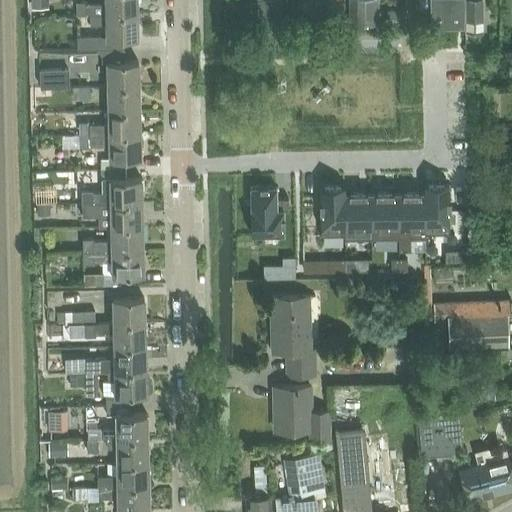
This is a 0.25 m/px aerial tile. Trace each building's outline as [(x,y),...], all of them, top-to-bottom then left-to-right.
[(87,2),(76,3),(77,15),(90,15),(136,14),(136,0),(104,0),(105,4),(87,4),(87,2)] [(260,0),(261,31),(279,31),(278,0),(260,0)] [(330,0),(311,0),(312,23),(330,23),(330,0)] [(350,0),(350,24),(379,24),(379,0),(350,0)] [(429,0),(430,28),(463,28),(463,0),(429,0)] [(483,0),(465,0),(465,34),(483,34),(483,0)] [(136,14),(90,15),(90,25),(105,25),(106,36),(106,39),(124,39),(137,39),(136,14)] [(100,36),(77,36),(77,49),(101,49),(100,36)] [(263,71),(280,67),(277,53),(260,57),(263,71)] [(124,61),(107,61),(107,86),(138,85),(138,61),(124,61)] [(389,103),(388,63),(353,63),(354,103),(389,103)] [(68,69),(40,70),(41,87),(68,86),(68,69)] [(89,85),(79,85),(79,99),(89,98),(89,85)] [(138,85),(107,86),(108,110),(139,110),(138,85)] [(407,142),(406,107),(325,110),(324,87),(287,88),(289,130),(356,128),(356,144),(407,142)] [(90,122),(72,123),(72,135),(79,135),(139,134),(139,110),(108,110),(108,123),(90,124),(90,122)] [(139,134),(79,135),(79,148),(90,147),(90,146),(109,145),(109,159),(101,159),(101,168),(126,168),(125,159),(140,159),(139,134)] [(92,190),(81,190),(82,203),(141,202),(141,177),(126,177),(126,168),(101,168),(101,191),(92,191),(92,190)] [(448,183),(423,183),(423,191),(424,191),(425,233),(449,233),(448,183)] [(275,185),(250,186),(251,234),(283,233),(283,209),(288,209),(288,197),(276,197),(275,185)] [(344,185),(319,185),(320,235),(343,234),(344,234),(344,192),(344,185)] [(397,191),(370,192),(371,238),(398,238),(397,191)] [(423,191),(397,191),(398,238),(398,250),(410,250),(410,237),(426,237),(425,233),(424,191),(423,191)] [(344,192),(344,234),(343,234),(343,239),(371,238),(370,192),(344,192)] [(141,202),(82,203),(82,216),(98,215),(98,227),(111,226),(142,226),(141,202)] [(93,238),(82,238),(83,251),(142,250),(142,226),(111,226),(111,239),(93,240),(93,238)] [(469,249),(460,249),(461,262),(469,262),(469,249)] [(142,250),(83,251),(83,264),(93,264),(93,262),(112,261),(112,274),(112,275),(121,275),(129,275),(143,275),(142,250)] [(294,257),(282,258),(282,264),(282,278),(295,278),(294,257)] [(398,258),(390,258),(391,270),(399,270),(398,258)] [(406,258),(398,258),(399,270),(407,270),(406,258)] [(345,259),(328,259),(328,271),(345,271),(345,259)] [(353,259),(345,259),(345,271),(353,271),(353,259)] [(143,296),(111,297),(111,321),(144,320),(143,296)] [(288,376),(301,375),(315,375),(314,349),(309,349),(308,296),(273,297),(274,352),(288,352),(288,376)] [(449,319),(450,345),(507,343),(506,314),(511,314),(511,300),(435,303),(436,320),(449,319)] [(113,323),(85,323),(85,336),(95,336),(95,334),(113,333),(113,347),(145,346),(144,322),(113,323)] [(85,323),(68,323),(68,336),(85,336),(85,323)] [(114,358),(85,359),(85,371),(97,371),(108,371),(145,370),(145,346),(113,347),(114,358)] [(115,396),(106,396),(106,404),(106,405),(130,404),(130,395),(146,395),(146,391),(148,391),(151,388),(151,381),(148,379),(145,379),(145,370),(108,371),(108,380),(114,380),(115,396)] [(310,441),(320,440),(328,440),(328,411),(309,412),(309,386),(275,386),(275,431),(309,431),(310,441)] [(116,428),(102,429),(102,439),(107,439),(147,438),(147,413),(131,413),(130,404),(106,405),(106,413),(115,413),(116,428)] [(458,406),(418,410),(422,454),(463,450),(458,406)] [(96,437),(97,425),(80,425),(80,437),(96,437)] [(370,511),(362,427),(335,430),(343,511),(370,511)] [(147,438),(107,439),(107,447),(116,447),(116,462),(148,462),(147,438)] [(306,454),(287,457),(292,494),(325,489),(319,453),(306,455),(306,454)] [(459,468),(468,501),(511,489),(511,476),(506,456),(459,468)] [(117,476),(97,476),(98,487),(148,486),(148,474),(152,474),(151,463),(148,463),(148,462),(116,462),(117,476)] [(98,487),(88,487),(88,500),(99,500),(99,498),(117,498),(117,511),(135,511),(148,511),(148,486),(98,487)] [(246,511),(270,511),(270,494),(246,495),(246,511)] [(317,511),(316,496),(275,498),(276,511),(317,511)]
